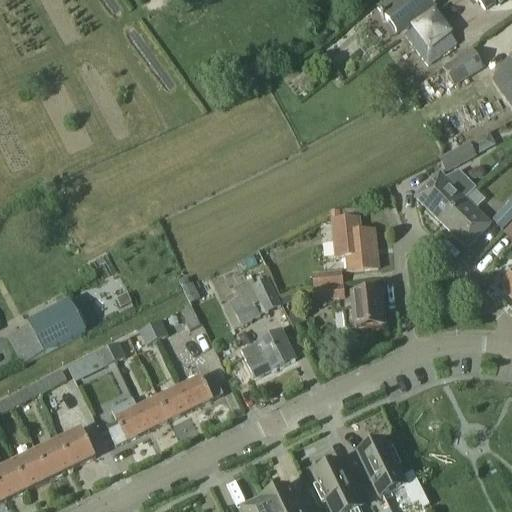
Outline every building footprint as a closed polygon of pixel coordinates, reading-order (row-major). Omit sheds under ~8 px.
[(386,0),(375,9),(400,40),(411,31),(409,29),(448,0),(473,0),(486,13),(499,0),(386,0)] [(427,69),(457,46),(452,39),(454,37),(435,12),(411,30),(413,32),(404,39),(427,69)] [(455,89),(484,70),(472,51),(443,70),(455,89)] [(511,60),(497,70),(492,84),(511,110),(511,60)] [(469,147),(439,163),(447,176),(476,160),(476,159),(470,148),(469,147)] [(440,177),(416,201),(439,225),(441,227),(463,204),(475,191),(459,175),(445,183),(440,177)] [(511,202),(492,224),(502,233),(511,223),(511,202)] [(463,204),(441,227),(466,252),(490,227),(474,211),(472,213),(463,204)] [(347,275),(377,272),(374,233),(361,234),(359,222),(358,222),(357,211),(339,213),(339,214),(331,215),(332,224),(336,261),(346,260),(347,275)] [(511,226),(503,235),(511,244),(511,226)] [(341,273),(312,277),(313,289),(343,286),(341,273)] [(511,277),(502,288),(511,297),(511,277)] [(266,317),(281,309),(269,283),(265,285),(253,290),(266,317)] [(315,306),(345,302),(343,286),(313,289),(315,306)] [(352,298),(353,306),(344,307),(346,331),(356,331),(356,332),(384,329),(381,295),(352,298)] [(230,307),(241,329),(260,319),(255,308),(244,313),(239,302),(230,307)] [(72,307),(9,341),(23,368),(86,334),(72,307)] [(200,328),(192,310),(181,315),(190,333),(200,328)] [(168,339),(161,325),(141,334),(148,349),(168,339)] [(281,335),(258,346),(241,355),(247,366),(255,382),(272,374),(272,375),(295,364),(281,335)] [(125,360),(118,345),(98,354),(106,370),(125,360)] [(67,384),(62,375),(38,387),(43,396),(67,384)] [(214,403),(213,403),(223,398),(215,382),(206,387),(202,380),(180,391),(192,414),(214,403)] [(15,399),(20,408),(43,396),(38,387),(15,399)] [(159,401),(170,424),(192,414),(180,391),(159,401)] [(0,406),(0,418),(20,408),(15,399),(0,406)] [(138,411),(149,435),(170,424),(159,401),(138,411)] [(149,435),(138,411),(133,402),(111,413),(119,429),(108,434),(116,449),(127,444),(127,446),(149,435)] [(59,445),(73,472),(96,460),(82,433),(59,445)] [(384,444),(358,456),(380,501),(404,489),(413,508),(420,504),(423,511),(429,508),(413,475),(401,480),(396,469),(400,467),(393,451),(388,454),(384,444)] [(37,456),(50,483),(73,472),(59,445),(37,456)] [(15,467),(28,494),(50,483),(37,456),(15,467)] [(360,511),(361,510),(339,465),(333,468),(331,464),(318,470),(320,475),(314,477),(319,487),(314,489),(322,505),(326,503),(330,511),(360,511)] [(0,473),(0,493),(6,505),(28,494),(15,467),(0,473)] [(264,502),(268,511),(304,511),(298,500),(294,502),(288,490),(264,502)] [(268,511),(264,502),(263,502),(264,504),(247,511),(268,511)]
